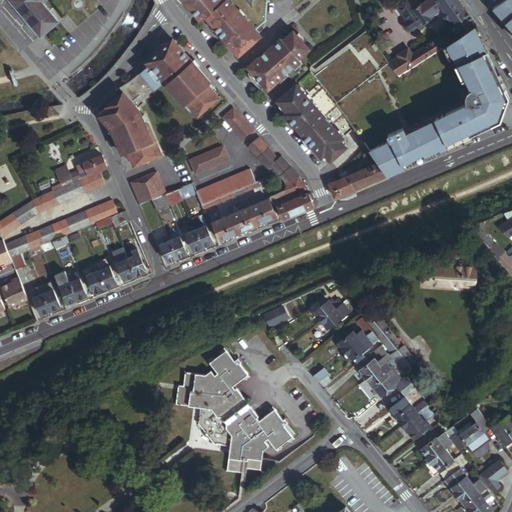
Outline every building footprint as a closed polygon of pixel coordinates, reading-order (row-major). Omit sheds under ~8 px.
[(11,0),(12,0),(43,38),(60,24),(43,3),(46,0),(11,0)] [(180,0),(199,24),(204,20),(231,50),(240,41),(252,29),(266,14),(267,0),(180,0)] [(436,19),(439,16),(440,17),(443,15),(443,14),(446,14),(445,18),(447,21),(449,20),(465,9),(458,0),(429,0),(424,5),(416,10),(411,4),(408,0),(406,0),(397,6),(409,23),(407,24),(406,26),(406,29),(406,30),(407,32),(410,34),(414,35),(415,34),(436,19)] [(416,10),(424,5),(420,0),(416,0),(411,4),(416,10)] [(511,0),(504,0),(494,8),(501,15),(504,13),(510,19),(507,22),(511,27),(511,0)] [(456,30),(471,18),(465,9),(449,20),(456,30)] [(258,39),(256,35),(256,31),(266,22),(266,14),(252,29),(240,41),(246,49),(258,39)] [(461,37),(475,27),(477,26),(471,18),(456,30),(461,37)] [(500,124),(509,100),(475,27),(461,37),(449,46),(445,49),(440,53),(437,55),(430,60),(419,68),(410,76),(400,82),(391,70),(338,111),(379,165),(388,176),(441,153),(441,152),(500,124)] [(334,107),(388,67),(366,33),(316,69),(310,62),(307,64),(309,67),(308,68),(307,71),(308,76),(334,107)] [(297,60),(307,51),(292,34),(282,42),(280,40),(251,65),(254,69),(250,72),(249,73),(248,74),(251,80),(257,87),(260,90),(264,87),(268,84),(271,88),(299,63),(297,60)] [(436,48),(442,44),(445,41),(442,37),(424,51),(427,55),(433,50),(437,55),(440,53),(436,48)] [(211,84),(174,41),(169,44),(152,60),(148,63),(150,67),(139,75),(120,89),(124,93),(136,107),(164,83),(187,109),(190,107),(198,116),(219,98),(208,87),(211,84)] [(246,49),(240,41),(231,50),(237,57),(246,49)] [(152,60),(169,44),(167,44),(160,47),(154,53),(151,58),(152,60)] [(444,47),(442,44),(436,48),(440,53),(445,49),(444,47)] [(437,55),(433,50),(427,55),(430,60),(437,55)] [(430,60),(427,55),(424,51),(413,59),(419,68),(430,60)] [(413,59),(409,55),(399,62),(401,63),(410,76),(419,68),(413,59)] [(410,76),(401,63),(391,70),(400,82),(410,76)] [(338,111),(391,70),(388,67),(334,107),(338,111)] [(343,139),(296,85),(277,102),(286,113),(283,116),(321,159),(325,156),(331,162),(347,149),(341,141),(343,139)] [(161,155),(147,121),(145,122),(140,113),(138,109),(136,107),(124,93),(110,104),(111,106),(102,114),(100,116),(101,118),(112,130),(122,155),(128,152),(133,167),(161,155)] [(242,142),(253,133),(234,110),(223,120),(242,142)] [(278,161),(259,139),(248,148),(261,162),(268,171),(272,168),(281,179),(292,170),(282,158),(278,161)] [(229,161),(223,148),(190,162),(195,175),(229,161)] [(100,171),(108,168),(103,155),(79,166),(81,171),(71,176),(59,181),(62,188),(66,186),(73,183),(79,180),(87,177),(93,174),(100,171)] [(388,176),(379,165),(349,177),(354,190),(388,176)] [(71,176),(67,167),(56,172),(59,181),(71,176)] [(299,178),(292,170),(281,179),(286,184),(289,183),(298,179),(299,178)] [(106,185),(100,171),(93,174),(99,188),(106,185)] [(166,195),(156,173),(131,183),(140,206),(152,201),(165,196),(166,195)] [(99,188),(93,174),(87,177),(92,191),(99,188)] [(92,191),(87,177),(79,180),(85,194),(92,191)] [(354,190),(349,177),(329,186),(334,198),(354,190)] [(304,185),(298,179),(289,183),(291,190),(304,185)] [(85,194),(79,180),(73,183),(79,197),(85,194)] [(253,190),(264,186),(262,181),(251,186),(253,190)] [(79,197),(73,183),(66,186),(72,200),(79,197)] [(197,197),(192,185),(179,190),(184,202),(197,197)] [(299,195),(308,191),(304,185),(291,190),(288,192),(291,198),(299,195)] [(72,200),(66,186),(62,188),(60,189),(65,203),(72,200)] [(253,190),(251,186),(242,189),(244,194),(253,190)] [(255,194),(266,189),(264,186),(253,190),(255,194)] [(65,203),(60,189),(53,192),(59,206),(65,203)] [(244,194),(242,189),(233,193),(235,197),(244,194)] [(184,202),(179,190),(166,195),(165,196),(170,208),(184,202)] [(59,206),(53,192),(46,194),(53,208),(59,206)] [(277,204),(291,198),(288,192),(270,199),(273,206),(277,204)] [(235,197),(233,193),(223,197),(225,201),(235,197)] [(53,208),(46,194),(39,197),(46,211),(53,208)] [(313,207),(308,195),(301,198),(292,202),(297,214),(313,207)] [(170,208),(165,196),(152,201),(157,213),(170,208)] [(46,211),(39,197),(33,200),(40,214),(46,211)] [(225,201),(223,197),(214,201),(216,205),(225,201)] [(278,207),(292,202),(291,198),(277,204),(278,207)] [(40,214),(33,200),(26,205),(34,218),(40,214)] [(118,214),(113,201),(106,204),(111,217),(118,214)] [(216,205),(214,201),(201,206),(203,211),(216,205)] [(275,218),(269,201),(259,205),(266,222),(275,218)] [(297,214),(292,202),(278,207),(278,208),(283,220),(297,214)] [(111,217),(106,204),(100,207),(105,220),(111,217)] [(34,218),(26,205),(19,209),(27,222),(34,218)] [(266,222),(259,205),(250,209),(257,225),(266,222)] [(105,220),(100,207),(93,210),(98,223),(105,220)] [(27,222),(19,209),(13,213),(21,226),(27,222)] [(257,225),(250,209),(241,213),(248,229),(257,225)] [(98,223),(93,210),(86,213),(91,226),(97,224),(98,223)] [(131,221),(126,211),(118,214),(111,217),(115,226),(115,228),(131,221)] [(21,226),(13,213),(7,218),(15,230),(21,226)] [(91,226),(86,213),(80,215),(85,229),(91,226)] [(248,229),(241,213),(231,217),(239,233),(248,229)] [(85,229),(80,215),(73,218),(79,231),(85,229)] [(97,224),(100,232),(115,226),(111,217),(105,220),(98,223),(97,224)] [(239,233),(231,217),(222,220),(229,237),(239,233)] [(15,230),(7,218),(1,221),(9,234),(15,230)] [(79,231),(73,218),(67,221),(72,234),(79,231)] [(212,244),(205,227),(202,228),(198,218),(192,221),(195,228),(203,248),(212,244)] [(229,237),(222,220),(212,224),(219,241),(229,237)] [(9,234),(1,221),(0,221),(0,233),(2,238),(9,234)] [(72,234),(67,221),(60,224),(65,237),(67,237),(72,234)] [(511,235),(511,221),(502,228),(509,237),(511,235)] [(65,237),(60,224),(53,227),(59,240),(65,237)] [(59,240),(53,227),(47,230),(52,243),(53,242),(59,240)] [(203,248),(195,228),(192,230),(193,232),(187,235),(194,252),(203,248)] [(482,234),(476,228),(472,231),(477,238),(482,234)] [(52,243),(47,230),(40,232),(45,246),(52,243)] [(45,246),(40,232),(33,235),(38,249),(45,246)] [(38,249),(33,235),(26,238),(32,251),(38,249)] [(70,244),(67,237),(65,237),(59,240),(53,242),(56,249),(70,244)] [(32,251),(26,238),(20,241),(25,254),(32,251)] [(186,255),(178,238),(171,241),(170,239),(168,240),(176,259),(186,255)] [(176,259),(168,240),(166,241),(167,243),(160,246),(167,263),(176,259)] [(6,247),(3,241),(0,242),(0,265),(4,264),(5,266),(13,263),(11,260),(6,247)] [(25,254),(20,241),(13,244),(19,257),(22,256),(25,254)] [(19,257),(13,244),(6,247),(11,260),(19,257)] [(127,256),(124,249),(113,253),(124,281),(135,277),(127,256)] [(130,255),(127,256),(135,277),(147,272),(138,249),(132,251),(133,253),(134,256),(131,257),(130,255)] [(17,272),(27,267),(22,256),(19,257),(11,260),(13,263),(17,272)] [(98,269),(106,289),(117,284),(107,259),(96,264),(98,269)] [(473,289),(474,269),(451,267),(450,271),(425,269),(424,285),(473,289)] [(106,289),(98,269),(95,270),(96,272),(87,276),(95,294),(106,289)] [(68,277),(66,272),(56,276),(68,305),(78,301),(68,277)] [(88,297),(78,273),(68,277),(78,301),(88,297)] [(29,300),(20,278),(12,282),(13,284),(2,289),(10,309),(29,300)] [(61,308),(51,284),(41,288),(51,312),(61,308)] [(51,312),(41,288),(32,292),(41,316),(51,312)] [(321,322),(336,311),(329,302),(315,313),(321,322)] [(350,313),(344,305),(336,311),(343,319),(350,313)] [(291,321),(284,310),(267,319),(273,331),(291,321)] [(328,331),(343,319),(336,311),(321,322),(328,331)] [(402,349),(373,312),(363,319),(391,356),(402,349)] [(372,332),(363,320),(358,324),(367,336),(372,332)] [(363,354),(379,342),(372,332),(367,336),(366,337),(345,353),(346,355),(345,356),(345,359),(348,363),(349,363),(351,361),(352,362),(353,361),(363,354)] [(345,353),(366,337),(362,333),(357,337),(354,333),(339,345),(345,353)] [(393,361),(383,347),(375,353),(379,359),(376,361),(378,365),(384,361),(387,365),(393,361)] [(419,368),(404,347),(402,349),(391,356),(407,377),(419,368)] [(293,439),(285,427),(286,427),(283,423),(280,422),(273,412),(258,423),(256,420),(257,419),(253,414),(247,417),(243,412),(249,408),(251,405),(249,402),(246,400),(243,401),(238,404),(234,399),(239,395),(235,390),(234,391),(232,387),(246,377),(238,365),(239,363),(237,360),(235,360),(227,350),(208,364),(215,374),(213,376),(210,372),(204,376),(184,373),(182,387),(177,386),(173,405),(199,409),(197,424),(212,445),(228,447),(224,473),(243,476),(244,470),(258,472),(260,453),(267,448),(264,444),(266,443),(274,453),(293,439)] [(357,367),(366,360),(363,354),(353,361),(357,367)] [(367,381),(387,365),(384,361),(378,365),(376,361),(361,373),(367,381)] [(391,370),(397,366),(393,361),(387,365),(391,370)] [(373,390),(388,378),(385,374),(391,370),(387,365),(367,381),(373,390)] [(329,376),(324,369),(313,377),(319,384),(329,376)] [(379,398),(400,382),(391,370),(385,374),(388,378),(373,390),(379,398)] [(403,400),(415,390),(407,379),(394,388),(403,400)] [(239,395),(234,399),(238,404),(243,401),(239,395)] [(396,417),(410,406),(405,400),(391,411),(396,417)] [(470,415),(477,411),(473,405),(464,411),(468,417),(470,415)] [(403,426),(417,415),(415,412),(410,406),(396,417),(403,426)] [(417,415),(424,410),(421,407),(415,412),(417,415)] [(253,414),(249,408),(243,412),(247,417),(253,414)] [(422,422),(431,415),(428,411),(426,413),(419,418),(422,422)] [(490,429),(477,411),(470,415),(477,425),(483,434),(490,429)] [(409,435),(423,424),(422,422),(419,418),(417,415),(403,426),(409,435)] [(501,424),(509,418),(507,415),(498,421),(501,424)] [(495,435),(511,422),(509,418),(501,424),(492,431),(495,435)] [(511,442),(511,422),(495,435),(505,448),(511,442)] [(413,440),(427,429),(423,424),(409,435),(413,440)] [(467,446),(483,434),(477,425),(460,437),(467,446)] [(445,451),(454,444),(451,441),(448,437),(447,432),(436,440),(445,451)] [(473,454),(490,442),(483,434),(467,446),(473,454)] [(460,437),(459,435),(451,441),(454,444),(459,451),(467,446),(460,437)] [(427,465),(445,451),(436,440),(422,451),(428,460),(425,462),(427,465)] [(459,451),(454,444),(445,451),(454,463),(439,474),(445,481),(459,470),(468,463),(459,451)] [(454,463),(445,451),(427,465),(430,467),(432,465),(439,474),(454,463)] [(497,483),(508,475),(499,463),(479,478),(492,494),(500,489),(497,483)] [(466,479),(459,470),(445,481),(452,490),(466,479)] [(458,498),(478,483),(476,480),(470,484),(466,479),(452,490),(458,498)] [(464,506),(478,495),(474,489),(480,485),(478,483),(458,498),(464,506)] [(484,491),(480,485),(474,489),(478,495),(484,491)] [(468,511),(473,511),(491,499),(489,497),(483,501),(478,495),(464,506),(468,511)] [(490,511),(491,511),(487,506),(493,501),(491,499),(473,511),(490,511)]
